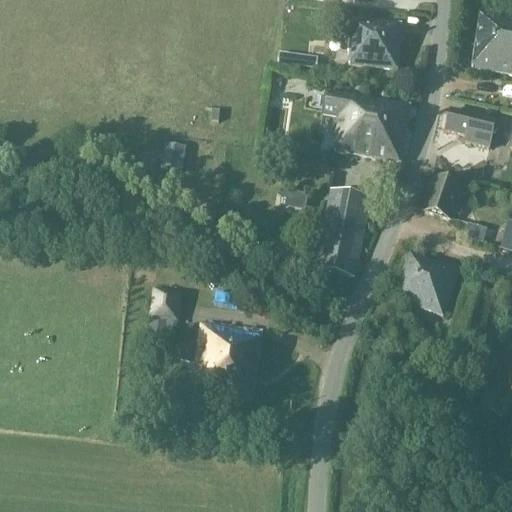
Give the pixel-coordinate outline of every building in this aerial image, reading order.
[(345,11),(323,9),(322,20),(344,22),(345,11)] [(511,21),(478,16),(470,72),(511,78),(511,21)] [(397,71),(401,28),(355,24),(352,54),(355,55),(354,67),(397,71)] [(326,95),(322,120),(338,122),(335,140),(338,141),(335,156),(398,166),(408,109),(342,98),(326,95)] [(495,121),(478,117),(450,112),(446,133),(467,137),(465,144),(489,148),(495,121)] [(277,173),(261,171),(259,185),(275,187),(277,173)] [(461,190),(436,181),(424,214),(449,223),(461,190)] [(355,279),(370,201),(330,193),(314,271),(355,279)] [(441,317),(458,273),(410,256),(394,300),(441,317)] [(502,300),(493,297),(464,289),(450,339),(479,347),(487,318),(496,321),(502,300)] [(182,296),(152,291),(147,321),(150,322),(148,335),(174,339),(176,326),(178,326),(182,296)] [(248,334),(199,327),(189,396),(253,405),(262,340),(247,338),(248,334)]
